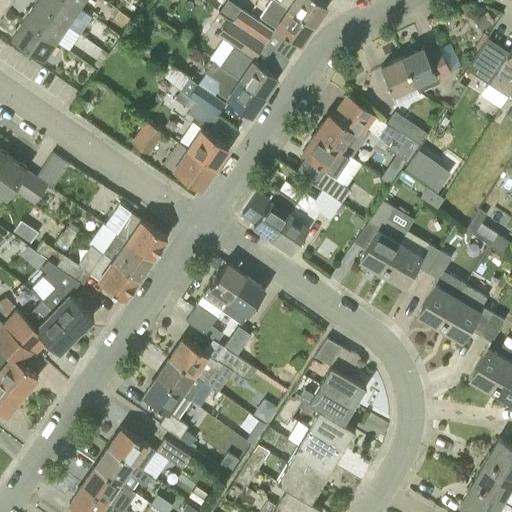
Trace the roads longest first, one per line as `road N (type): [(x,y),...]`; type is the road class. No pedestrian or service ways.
road 1 (residential): [(367,511),(409,430),(401,368),(377,338),(203,222)]
road 2 (residential): [(5,511),(203,222)]
road 3 (residential): [(203,222),(331,38),(403,0)]
road 4 (residential): [(203,222),(0,91)]
